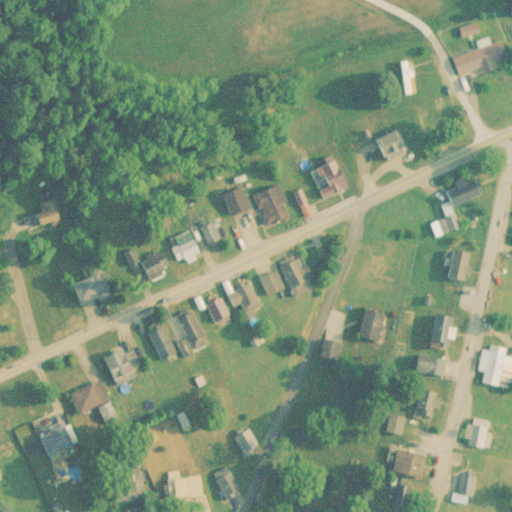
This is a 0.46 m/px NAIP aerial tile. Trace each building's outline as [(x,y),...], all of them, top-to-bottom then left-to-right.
[(336,23),(305,0),(289,0),(330,31),(336,23)] [(266,54),(252,10),(239,14),(253,58),(266,54)] [(454,73),(476,67),(477,69),(504,61),(498,39),(448,54),(454,73)] [(408,59),(396,60),(400,93),(411,92),(408,59)] [(368,135),(376,160),(400,152),(392,127),(368,135)] [(351,186),(336,157),(309,172),(324,201),(351,186)] [(438,190),(446,206),(478,190),(470,174),(438,190)] [(269,227),(294,215),(279,185),(255,196),(269,227)] [(223,194),(232,217),(251,209),(242,186),(223,194)] [(58,222),(54,198),(18,204),(21,228),(58,222)] [(428,219),(432,233),(458,226),(454,212),(428,219)] [(205,245),(217,242),(213,222),(201,224),(205,245)] [(185,264),(203,252),(187,227),(169,240),(185,264)] [(170,265),(162,248),(140,259),(149,275),(170,265)] [(467,249),(448,252),(453,279),(472,276),(467,249)] [(312,281),(317,278),(303,252),(281,264),(300,298),(317,288),(312,281)] [(288,289),(275,267),(259,277),(273,298),(288,289)] [(75,275),(80,302),(110,297),(105,270),(75,275)] [(261,305),(244,283),(232,292),(249,315),(261,305)] [(213,324),(227,320),(220,297),(206,301),(213,324)] [(387,315),(368,308),(358,334),(377,341),(387,315)] [(201,351),(212,344),(191,313),(180,321),(201,351)] [(456,315),(434,315),(434,349),(456,349),(456,315)] [(149,330),(158,362),(173,357),(163,326),(149,330)] [(339,359),(341,341),(325,339),(323,357),(339,359)] [(103,358),(116,387),(139,377),(126,348),(103,358)] [(480,371),(487,372),(485,383),(511,387),(511,355),(484,350),(480,371)] [(441,375),(443,357),(416,355),(414,372),(441,375)] [(102,379),(71,393),(81,415),(98,407),(104,423),(118,417),(102,379)] [(438,408),(442,409),(446,397),(420,389),(413,414),(434,420),(438,408)] [(0,417),(0,461),(18,457),(6,416),(0,417)] [(405,417),(389,417),(389,433),(405,433),(405,417)] [(471,447),(491,447),(491,419),(471,419),(471,447)] [(55,457),(79,445),(67,420),(43,432),(55,457)] [(245,460),(258,452),(243,427),(230,435),(245,460)] [(395,473),(425,479),(430,455),(400,450),(395,473)] [(233,498),(243,484),(222,468),(212,482),(233,498)] [(481,496),(481,474),(458,474),(458,496),(481,496)] [(409,509),(414,481),(392,477),(387,505),(409,509)]
